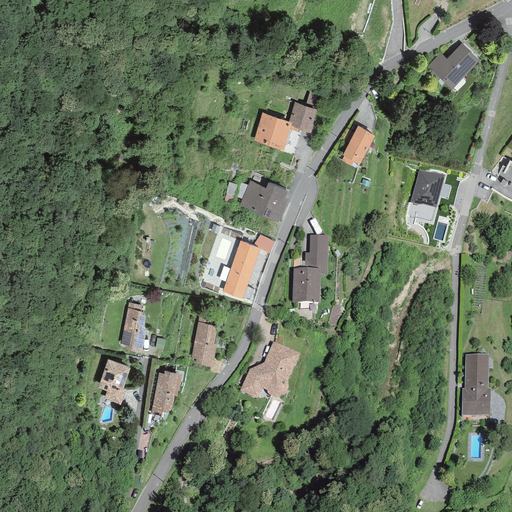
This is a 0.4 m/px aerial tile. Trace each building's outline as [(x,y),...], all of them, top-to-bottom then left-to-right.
[(480,62),(461,44),(446,58),(441,53),(427,66),(451,90),(480,62)] [(310,89),(305,106),(315,109),(320,92),(310,89)] [(305,106),(295,102),(288,122),(292,123),(291,127),(310,133),(318,110),(315,109),(305,106)] [(288,122),(262,113),(253,141),(283,151),(291,127),(292,123),(288,122)] [(375,136),(357,127),(342,156),(343,156),(341,161),(351,166),(353,162),(359,165),(375,136)] [(511,162),(509,160),(506,168),(502,166),(491,190),(511,202),(511,162)] [(445,175),(419,170),(410,203),(435,207),(439,196),(442,183),(445,175)] [(287,192),(268,183),(265,188),(250,181),(248,186),(242,201),(238,206),(278,225),(290,200),(285,198),(287,192)] [(242,201),(248,186),(239,182),(238,186),(229,182),(224,194),(242,201)] [(450,185),(442,183),(439,196),(447,198),(450,185)] [(275,242),(260,235),(253,246),(260,249),(269,253),(275,242)] [(328,235),(310,235),(309,252),(305,252),(304,268),(320,268),(320,274),(327,274),(328,235)] [(253,246),(240,241),(221,292),(242,299),(260,249),(253,246)] [(220,275),(225,277),(229,265),(224,263),(220,275)] [(320,274),(320,268),(304,268),(293,268),(292,302),(320,303),(320,274)] [(141,306),(128,303),(121,344),(125,345),(125,349),(141,353),(145,330),(142,330),(145,320),(145,316),(145,314),(142,312),(140,311),(141,306)] [(343,308),(333,305),(328,324),(338,326),(343,308)] [(209,372),(220,374),(223,360),(214,359),(216,345),(213,344),(215,335),(215,331),(214,328),(213,327),(210,326),(212,317),(199,314),(191,358),(196,359),(195,363),(210,367),(209,372)] [(165,340),(157,339),(155,349),(163,350),(165,340)] [(299,354),(272,342),(263,362),(249,369),(239,391),(257,398),(262,388),(266,390),(267,393),(269,395),(275,398),(278,398),(282,396),(286,392),(288,388),(288,384),(287,380),(299,354)] [(488,355),(465,354),(465,388),(462,388),(461,415),(490,415),(490,389),(488,389),(488,355)] [(130,368),(107,360),(97,387),(107,391),(104,399),(120,405),(126,390),(122,388),(130,368)] [(180,375),(164,372),(163,375),(158,373),(150,415),(161,417),(162,413),(165,412),(168,412),(170,411),(172,407),(175,397),(176,397),(180,375)] [(231,460),(218,458),(217,470),(230,472),(231,460)]
